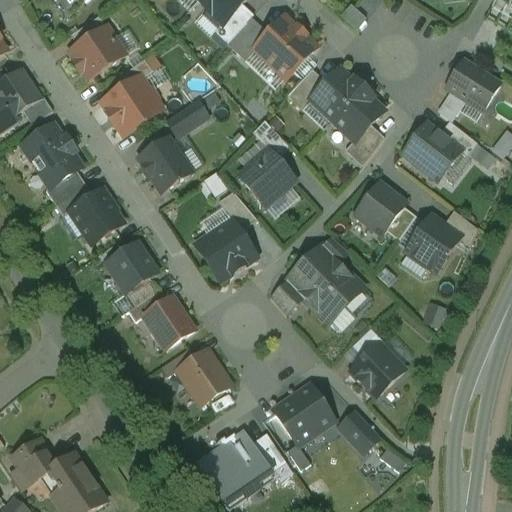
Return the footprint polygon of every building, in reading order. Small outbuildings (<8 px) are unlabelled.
[(52,0),(56,4),(60,0),(63,0),(70,9),(81,0),(86,6),(93,0),(52,0)] [(203,0),(199,5),(210,16),(208,17),(221,30),(222,30),(243,9),(250,0),(203,0)] [(342,19),(358,33),(368,22),(352,8),(342,19)] [(243,9),(222,30),(221,30),(217,35),(228,46),(227,48),(252,22),(254,20),(243,9)] [(100,21),(71,40),(78,51),(107,32),(100,21)] [(297,32),(285,21),(269,38),(255,54),(256,55),(287,84),(317,52),(305,40),(306,38),(298,31),(297,32)] [(252,22),(227,48),(246,65),(256,55),(255,54),(269,38),(252,22)] [(78,51),(70,56),(77,65),(74,67),(81,77),(83,75),(89,84),(126,60),(107,32),(78,51)] [(145,64),(115,84),(122,95),(141,83),(142,84),(153,76),(145,64)] [(500,89),(464,66),(447,92),(466,104),(483,115),(500,89)] [(312,74),(288,100),(303,115),(312,105),(311,104),(327,88),(312,74)] [(327,88),(311,104),(312,105),(334,125),(364,93),(358,88),(356,90),(340,74),(327,88)] [(21,75),(0,89),(0,105),(12,123),(41,104),(21,75)] [(122,95),(104,108),(111,118),(109,119),(116,130),(118,128),(125,139),(162,114),(158,108),(159,103),(153,94),(148,93),(142,84),(141,83),(122,95)] [(364,93),(334,125),(355,145),(356,146),(371,129),(384,116),(371,104),(373,102),(364,93)] [(466,104),(454,97),(445,111),(457,119),(466,104)] [(197,106),(168,126),(179,142),(208,122),(197,106)] [(289,152),(265,125),(253,138),(269,156),(270,155),(276,163),(289,152)] [(478,147),(449,125),(440,138),(461,155),(461,156),(467,161),(478,147)] [(440,138),(426,128),(403,158),(438,185),(461,156),(461,155),(440,138)] [(371,129),(356,146),(355,145),(346,155),(363,171),(378,152),(385,142),(371,129)] [(63,145),(54,131),(23,151),(51,192),(51,193),(77,175),(82,172),(72,158),(76,156),(67,142),(63,145)] [(503,159),(511,150),(511,146),(503,138),(493,149),(503,159)] [(170,143),(139,164),(162,198),(192,177),(170,143)] [(269,156),(240,181),(266,212),(296,186),(276,163),(270,155),(269,156)] [(77,175),(51,193),(51,192),(46,196),(56,211),(87,190),(77,175)] [(87,190),(56,211),(64,222),(71,217),(70,216),(94,201),(87,190)] [(386,198),(377,191),(355,219),(371,232),(374,227),(385,236),(386,235),(391,228),(404,212),(407,208),(388,194),(386,198)] [(94,201),(70,216),(71,217),(92,249),(124,228),(116,216),(119,215),(112,205),(110,207),(102,195),(94,201)] [(258,224),(234,197),(219,207),(232,226),(233,225),(240,236),(258,224)] [(404,212),(391,228),(404,238),(416,221),(404,212)] [(478,234),(454,215),(444,230),(461,241),(460,243),(470,250),(478,234)] [(436,224),(427,226),(407,255),(437,276),(460,243),(461,241),(444,230),(436,224)] [(232,226),(196,250),(220,286),(232,278),(232,279),(246,270),(246,269),(257,262),(240,236),(233,225),(232,226)] [(404,238),(391,228),(386,235),(399,245),(404,238)] [(349,257),(332,241),(322,251),(338,267),(349,257)] [(157,278),(137,248),(107,268),(127,298),(150,283),(157,278)] [(322,251),(288,285),(305,301),(305,302),(311,308),(309,309),(328,328),(346,311),(364,293),(338,267),(322,251)] [(150,283),(127,298),(136,311),(159,296),(150,283)] [(288,285),(270,303),(286,320),(305,302),(305,301),(288,285)] [(136,311),(129,316),(136,327),(144,322),(144,321),(166,306),(159,296),(136,311)] [(195,335),(173,302),(166,306),(144,321),(144,322),(166,354),(195,335)] [(428,326),(440,330),(446,312),(433,308),(428,326)] [(346,311),(328,328),(337,337),(342,337),(357,322),(346,311)] [(379,348),(351,375),(377,402),(405,375),(379,348)] [(208,355),(178,375),(201,410),(232,389),(208,355)] [(311,392),(275,416),(297,449),(333,424),(311,392)] [(381,443),(356,416),(339,432),(364,459),(381,443)] [(224,450),(197,469),(224,508),(269,477),(270,477),(251,448),(245,439),(238,444),(234,438),(221,446),(224,450)] [(287,468),(267,438),(251,448),(270,477),(269,477),(270,479),(287,468)] [(39,443),(12,461),(20,473),(36,463),(47,455),(39,443)] [(47,455),(36,463),(46,478),(50,475),(49,474),(55,470),(46,457),(48,456),(47,455)] [(55,470),(49,474),(50,475),(61,493),(74,511),(98,511),(107,506),(74,457),(55,470)] [(20,473),(10,480),(20,495),(46,478),(36,463),(20,473)] [(74,511),(61,493),(52,499),(60,511),(74,511)] [(27,511),(16,502),(6,511),(27,511)]
